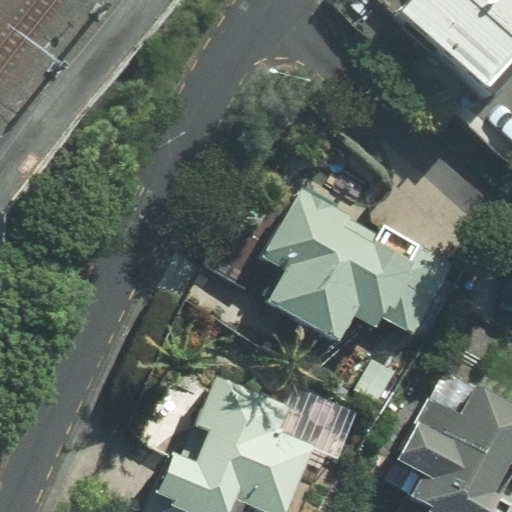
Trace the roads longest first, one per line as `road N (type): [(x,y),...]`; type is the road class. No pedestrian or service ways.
road 1 (residential): [(14,511),(126,253),(258,0)]
road 2 (residential): [(511,218),(272,0)]
